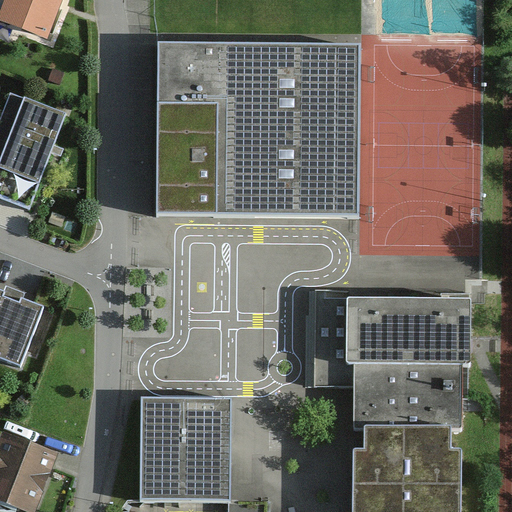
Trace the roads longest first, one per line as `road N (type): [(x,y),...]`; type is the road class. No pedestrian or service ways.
road 1 (residential): [(112,285),(112,0)]
road 2 (residential): [(89,511),(110,370),(112,285)]
road 3 (residential): [(112,285),(0,239)]
